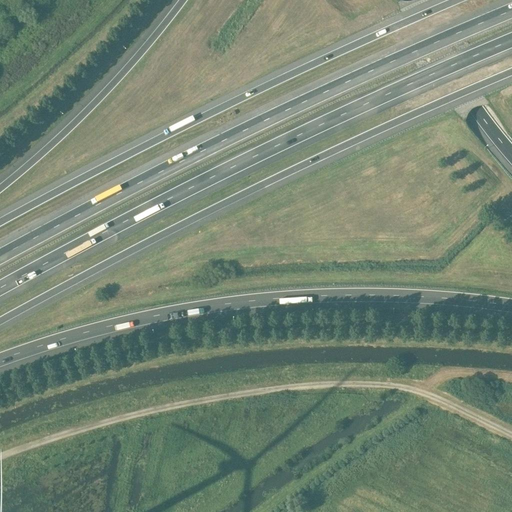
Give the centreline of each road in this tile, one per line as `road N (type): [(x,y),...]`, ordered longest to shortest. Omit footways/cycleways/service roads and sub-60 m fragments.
road 1 (motorway): [(0,321),(511,71)]
road 2 (motorway): [(0,288),(274,147),(511,40)]
road 3 (motorway): [(511,10),(245,129),(0,257)]
road 4 (motorway): [(0,360),(108,326),(227,303),(340,295),(511,306)]
road 5 (motorway): [(460,0),(161,137),(0,222)]
road 6 (track): [(511,377),(449,376),(259,511)]
road 7 (motorway): [(183,0),(101,96),(0,188)]
road 8 (motorway): [(416,0),(457,81),(511,155)]
